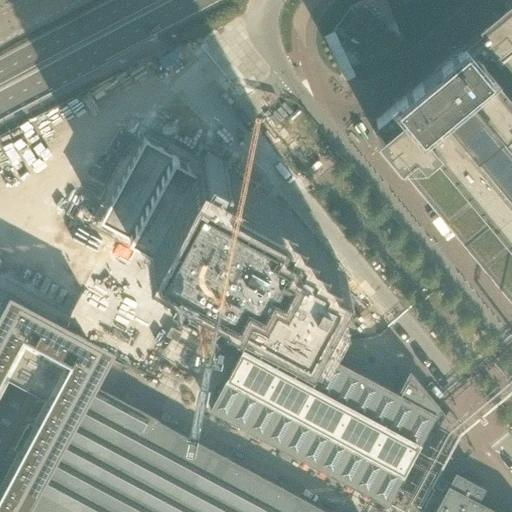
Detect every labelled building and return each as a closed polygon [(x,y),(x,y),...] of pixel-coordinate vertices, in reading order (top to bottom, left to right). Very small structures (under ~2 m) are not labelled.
[(323,32),(342,77),(360,67),(405,43),(385,0),(354,0),(348,3),(333,29),(323,32)] [(380,127),(374,132),(378,137),(377,138),(400,166),(410,178),(408,179),(408,180),(410,178),(417,186),(415,187),(415,188),(417,186),(420,190),(511,301),(511,6),(457,53),(455,50),(454,50),(456,53),(450,58),(448,55),(447,56),(450,59),(406,95),(404,92),(403,92),(406,96),(398,102),(396,99),(395,99),(398,102),(375,120),(380,127)] [(146,136),(100,219),(305,331),(335,276),(320,269),(323,263),(309,255),(312,249),(298,241),(301,235),(286,227),(289,221),(277,214),(278,208),(146,136)] [(258,321),(235,365),(211,407),(210,406),(209,407),(386,502),(436,408),(438,407),(410,373),(408,374),(409,375),(398,395),(327,357),(257,319),(256,320),(258,321)] [(324,511),(162,424),(156,422),(157,421),(89,384),(90,381),(73,371),(71,375),(52,364),(52,365),(0,337),(0,511),(324,511)] [(496,511),(475,501),(482,488),(456,474),(434,511),(496,511)]
